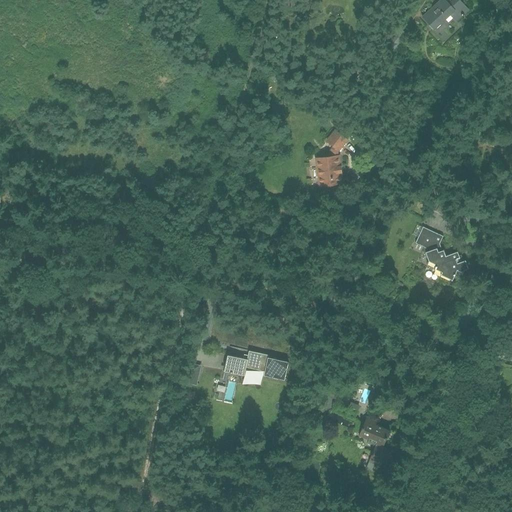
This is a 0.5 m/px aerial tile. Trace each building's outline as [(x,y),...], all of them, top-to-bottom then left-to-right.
[(450,0),(441,0),(423,16),(434,28),(450,13),(457,20),(468,10),(458,0),(453,0),(452,2),(450,0)] [(398,27),(388,42),(397,48),(407,34),(398,27)] [(269,77),(280,84),(286,73),(275,66),(269,77)] [(326,141),(333,146),(338,150),(339,151),(348,139),(335,129),(326,141)] [(338,150),(333,146),(331,148),(332,157),(317,158),(320,185),(342,183),(339,156),(338,156),(337,151),(338,150)] [(426,247),(427,251),(426,252),(429,261),(428,263),(435,266),(434,269),(435,270),(436,269),(442,271),(441,274),(452,279),(456,271),(462,274),(464,269),(468,268),(466,260),(457,263),(456,259),(460,257),(458,251),(446,256),(444,250),(442,250),(439,243),(443,236),(423,226),(416,243),(426,247)] [(228,355),(225,370),(244,375),(246,366),(267,371),(266,375),(285,379),(289,361),(268,357),(269,355),(249,350),(247,359),(228,355)] [(188,374),(187,382),(196,385),(197,380),(194,379),(194,376),(188,374)] [(367,417),(359,435),(369,439),(368,443),(375,446),(369,461),(385,467),(392,450),(383,446),(389,431),(375,425),(377,421),(367,417)]
